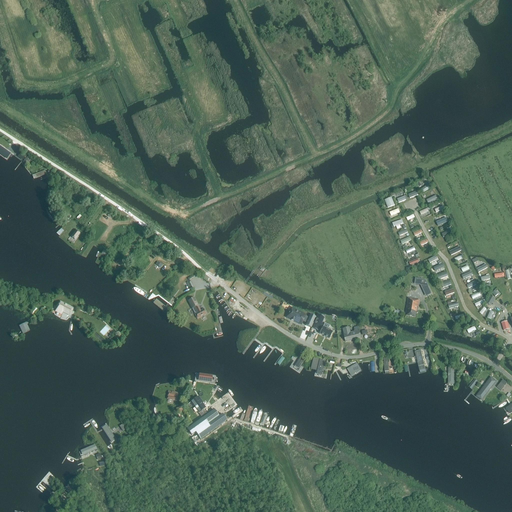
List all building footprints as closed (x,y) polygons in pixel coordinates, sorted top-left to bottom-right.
[(0,153),(7,159),(11,154),(0,145),(0,153)] [(29,155),(22,162),(24,163),(30,156),(29,155)] [(46,170),(33,175),(34,179),(47,174),(46,170)] [(423,193),(432,188),(430,184),(421,189),(423,193)] [(428,204),(438,199),(436,195),(426,200),(428,204)] [(388,208),(395,205),(392,197),(385,200),(388,208)] [(49,208),(44,210),(55,228),(60,224),(49,208)] [(439,226),(449,222),(447,218),(437,222),(439,226)] [(79,234),(75,231),(71,237),(75,240),(79,234)] [(410,259),(414,257),(413,253),(416,252),(414,247),(406,251),(410,259)] [(452,256),(462,251),(460,247),(450,252),(452,256)] [(420,285),(422,289),(428,286),(426,280),(418,279),(417,285),(420,285)] [(486,303),(491,305),(495,298),(490,296),(486,303)] [(206,314),(204,309),(200,311),(194,298),(188,301),(192,308),(193,308),(193,309),(195,313),(194,314),(197,319),(206,314)] [(419,301),(408,298),(405,316),(415,318),(416,314),(417,314),(419,301)] [(69,315),(73,308),(60,302),(56,311),(60,313),(61,311),(69,315)] [(291,308),(287,317),(292,319),(291,320),(293,321),(294,320),(301,324),(302,321),(306,323),(305,325),(311,328),(316,317),(310,314),(309,317),(291,308)] [(318,315),(313,328),(318,330),(324,318),(318,315)] [(30,331),(30,330),(26,323),(25,323),(24,324),(20,326),(23,333),(23,334),(24,334),(27,332),(28,331),(29,331),(30,331)] [(329,338),(332,332),(322,327),(319,333),(329,338)] [(357,336),(360,335),(359,329),(354,330),(355,332),(350,333),(349,328),(343,329),(344,334),(344,335),(345,339),(344,339),(345,340),(345,341),(358,339),(357,336)] [(94,334),(103,343),(106,340),(97,331),(94,334)] [(420,350),(415,351),(420,373),(426,372),(420,350)] [(304,358),(300,356),(293,368),(297,370),(304,358)] [(325,360),(320,359),(317,373),(322,374),(325,360)] [(357,363),(347,369),(352,376),(361,370),(357,363)] [(491,376),(476,396),(482,401),(497,381),(491,376)] [(499,385),(497,388),(501,391),(507,383),(503,380),(502,380),(499,385)] [(177,401),(178,393),(168,392),(167,400),(177,401)] [(197,411),(204,406),(202,403),(198,397),(191,402),(197,411)] [(511,400),(503,406),(509,415),(511,413),(511,400)] [(219,417),(214,410),(187,430),(191,436),(195,433),(200,440),(226,421),(222,415),(219,417)] [(106,423),(100,427),(111,443),(117,440),(106,423)] [(95,444),(80,450),(83,456),(97,449),(95,444)]
